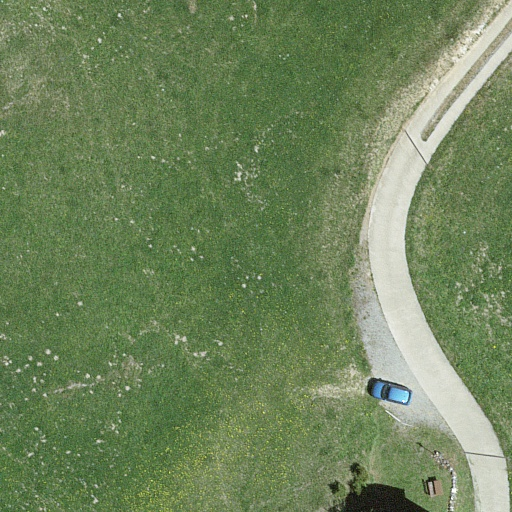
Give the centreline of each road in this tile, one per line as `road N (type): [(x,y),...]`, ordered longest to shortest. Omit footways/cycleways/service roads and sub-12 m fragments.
road 1 (track): [(429,367),(401,313),(388,221),(418,151),(511,25)]
road 2 (track): [(488,511),(481,450),(429,367)]
